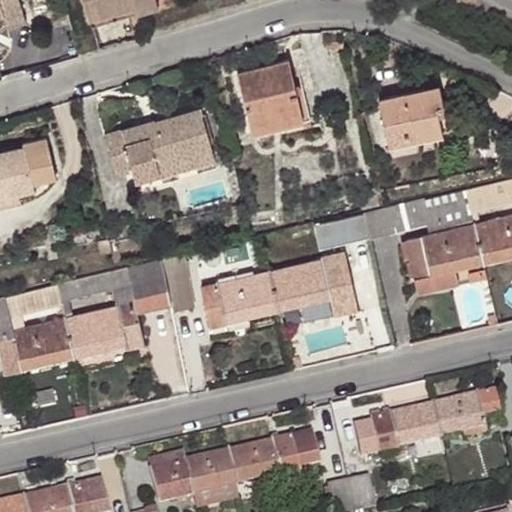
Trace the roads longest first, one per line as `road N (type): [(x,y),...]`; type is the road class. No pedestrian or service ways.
road 1 (residential): [(0,101),(295,13),(338,10),(398,28),(511,82)]
road 2 (residential): [(511,336),(0,454)]
